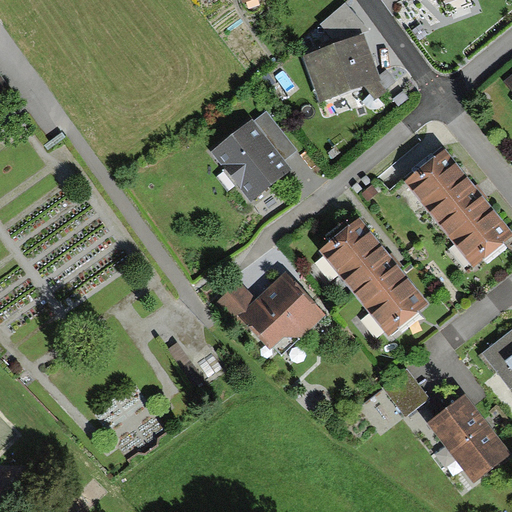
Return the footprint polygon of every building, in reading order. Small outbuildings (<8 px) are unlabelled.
[(345,3),(322,24),(338,44),(364,34),(370,32),(345,3)] [(304,56),(321,101),(364,86),(375,100),(388,93),(378,81),(381,80),(364,34),(338,44),(334,45),(304,56)] [(212,147),(250,200),(287,174),(263,140),(278,129),(269,117),(253,128),(248,122),(212,147)] [(406,182),(470,263),(508,232),(444,152),(406,182)] [(322,250),(388,331),(422,303),(357,222),(322,250)] [(292,341),(321,317),(310,304),(307,306),(284,279),(256,301),(240,281),(216,301),(235,324),(245,316),(267,344),(283,331),(292,341)] [(511,330),(483,352),(511,390),(511,389),(511,330)] [(191,385),(201,378),(178,342),(167,349),(191,385)] [(403,418),(428,401),(406,368),(381,386),(403,418)] [(456,461),(472,482),(509,454),(464,395),(426,424),(443,446),(434,453),(446,469),(456,461)]
